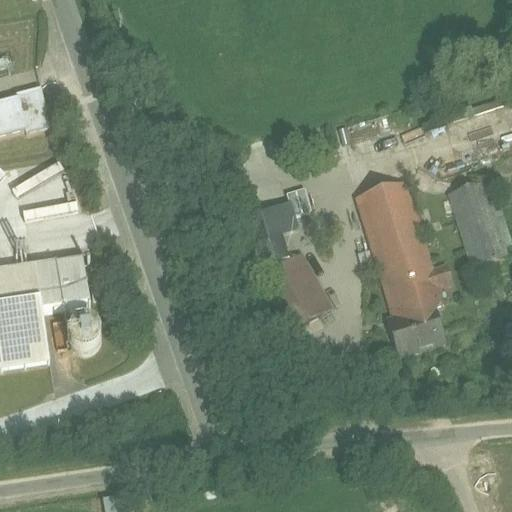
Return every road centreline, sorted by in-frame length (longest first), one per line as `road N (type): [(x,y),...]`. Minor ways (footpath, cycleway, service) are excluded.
road 1 (unclassified): [(211,463),(60,0)]
road 2 (unclassified): [(211,463),(446,445)]
road 3 (unclassified): [(0,493),(211,463)]
